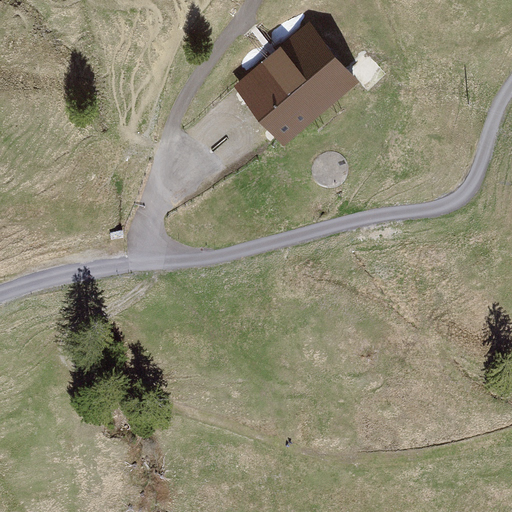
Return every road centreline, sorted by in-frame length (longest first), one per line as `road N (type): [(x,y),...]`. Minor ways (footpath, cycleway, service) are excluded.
road 1 (track): [(511,99),(470,204),(314,232),(155,279)]
road 2 (track): [(264,0),(183,112),(142,254)]
road 3 (track): [(142,254),(0,300)]
